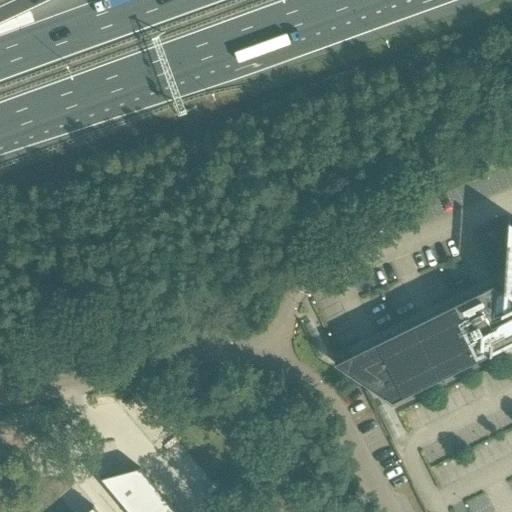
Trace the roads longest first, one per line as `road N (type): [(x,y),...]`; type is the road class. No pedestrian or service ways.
road 1 (unclassified): [(387,511),(318,391),(270,354),(181,356),(0,398)]
road 2 (motorway): [(0,125),(346,0)]
road 3 (motorway): [(159,0),(0,57)]
